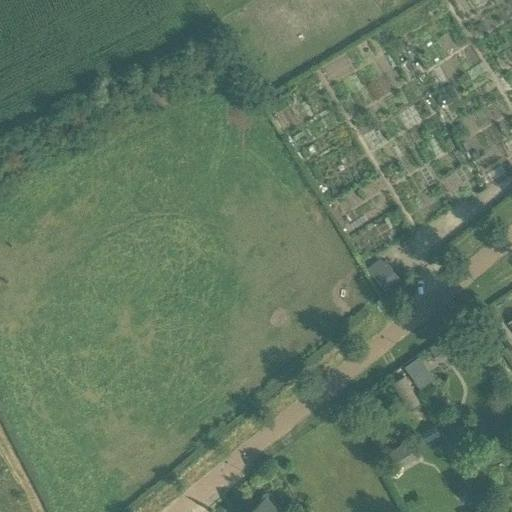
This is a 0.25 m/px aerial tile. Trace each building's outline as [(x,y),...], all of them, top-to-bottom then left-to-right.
[(379,257),(367,264),(381,286),(393,279),(379,257)] [(437,371),(458,358),(443,335),(423,349),(437,371)] [(407,362),(422,384),(434,376),(419,354),(407,362)] [(390,381),(405,408),(418,401),(403,373),(390,381)] [(404,417),(399,410),(394,414),(386,403),(363,420),(390,455),(402,446),(413,460),(437,441),(427,428),(429,427),(415,408),(404,417)] [(340,494),(367,472),(349,449),(331,464),(318,449),(291,470),(315,498),(332,484),(340,494)] [(277,511),(267,499),(250,511),(277,511)]
